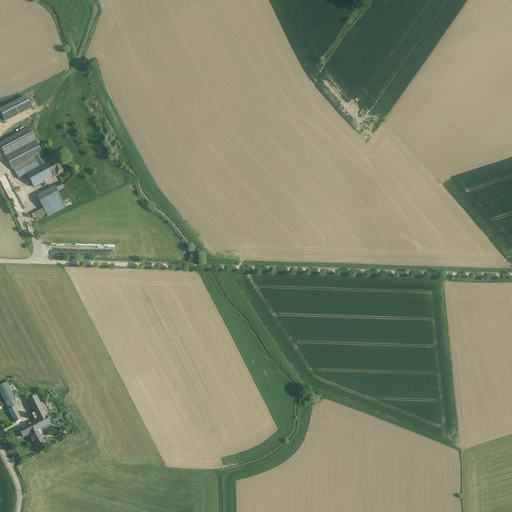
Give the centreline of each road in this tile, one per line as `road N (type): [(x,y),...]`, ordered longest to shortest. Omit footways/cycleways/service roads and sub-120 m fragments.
road 1 (unclassified): [(511,274),(0,261)]
road 2 (track): [(14,122),(47,106),(77,62),(93,0)]
